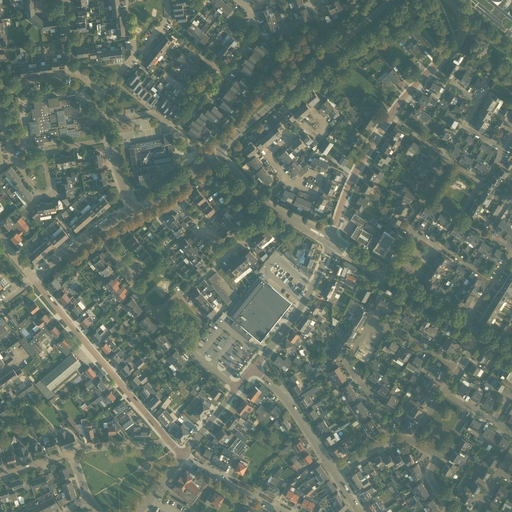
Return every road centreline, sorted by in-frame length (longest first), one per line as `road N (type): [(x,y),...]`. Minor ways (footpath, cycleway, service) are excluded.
road 1 (residential): [(391,438),(345,358),(366,320),(453,369)]
road 2 (tertiary): [(219,154),(391,0)]
road 3 (tertiary): [(169,441),(32,279)]
road 4 (tertiary): [(253,368),(304,302),(329,244)]
road 5 (residential): [(389,114),(456,40),(460,18),(445,0)]
road 6 (residential): [(332,236),(362,156),(389,114)]
road 7 (tertiary): [(333,471),(253,368)]
road 8 (tertiary): [(32,279),(131,211)]
